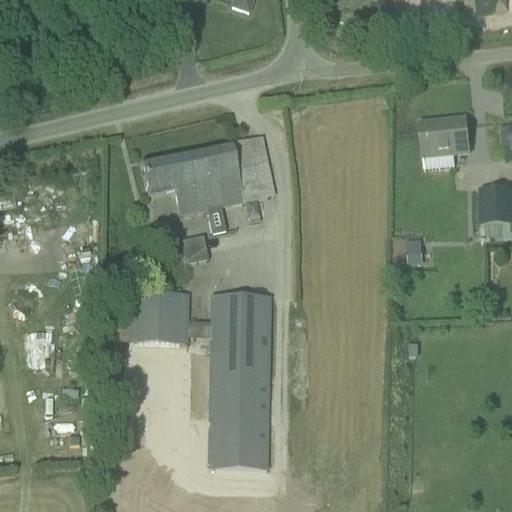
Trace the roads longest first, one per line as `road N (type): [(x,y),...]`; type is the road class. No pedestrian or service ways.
road 1 (unclassified): [(0,149),(300,77)]
road 2 (unclassified): [(511,57),(300,77)]
